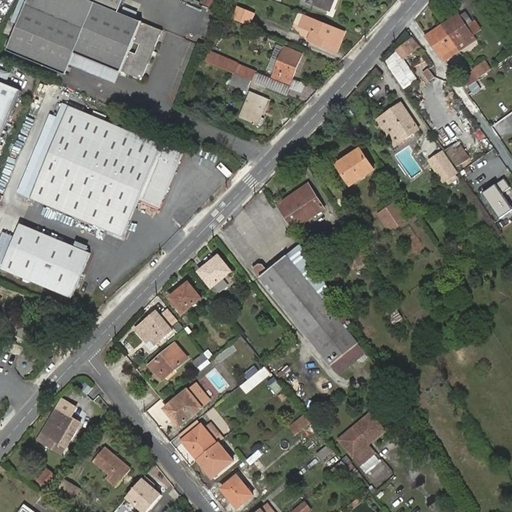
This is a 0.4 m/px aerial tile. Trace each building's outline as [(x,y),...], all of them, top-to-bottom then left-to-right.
[(29,0),(10,48),(70,71),(73,62),(78,51),(146,78),(166,29),(122,12),(127,0),(29,0)] [(216,0),(203,0),(202,4),(215,9),(218,1),(216,0)] [(236,19),(252,26),(258,13),(241,5),(236,19)] [(347,30),(308,14),(302,28),(315,33),(311,42),(337,52),(347,30)] [(459,14),(428,37),(442,57),(473,34),(459,14)] [(403,89),(417,78),(405,62),(421,50),(412,37),(381,60),(403,89)] [(273,78),(285,47),(278,43),(266,75),(273,78)] [(301,53),(285,47),(273,78),(286,83),(288,78),(291,79),(301,53)] [(124,69),(78,51),(73,62),(120,80),(124,69)] [(234,71),(237,63),(231,61),(228,69),(234,71)] [(234,71),(252,79),(253,77),(256,78),(259,73),(255,71),(255,70),(237,63),(234,71)] [(248,88),(252,79),(234,71),(229,81),(245,89),(248,88)] [(471,74),(463,80),(473,95),(481,89),(471,74)] [(0,140),(22,89),(0,80),(0,140)] [(229,81),(228,85),(246,93),(248,88),(245,89),(229,81)] [(296,81),(294,88),(304,92),(307,85),(296,81)] [(268,96),(250,89),(239,115),(257,122),(268,96)] [(491,124),(504,115),(487,90),(473,100),(491,124)] [(26,193),(33,196),(72,103),(65,101),(26,193)] [(185,149),(72,103),(33,196),(128,234),(144,197),(163,204),(185,149)] [(400,104),(380,120),(400,145),(420,129),(400,104)] [(467,126),(462,130),(469,141),(474,137),(467,126)] [(362,148),(339,164),(352,184),(376,168),(362,148)] [(449,159),(434,169),(443,182),(451,176),(451,174),(456,169),(449,159)] [(310,183),(281,203),(296,227),(326,207),(310,183)] [(398,203),(381,214),(393,231),(409,220),(398,203)] [(0,253),(0,265),(2,267),(23,222),(16,219),(0,253)] [(91,251),(23,222),(2,267),(70,296),(91,251)] [(343,222),(333,230),(346,251),(345,252),(356,268),(368,261),(343,222)] [(289,253),(261,277),(331,362),(358,339),(289,253)] [(220,254),(201,270),(213,285),(233,269),(220,254)] [(189,281),(172,296),(184,311),(202,297),(189,281)] [(399,308),(390,313),(397,323),(405,318),(399,308)] [(159,310),(153,316),(139,328),(147,339),(152,335),(155,339),(157,342),(173,328),(159,310)] [(186,328),(182,322),(176,327),(180,332),(186,328)] [(176,344),(149,367),(155,375),(158,372),(163,379),(188,358),(176,344)] [(37,353),(26,349),(24,355),(35,359),(37,353)] [(199,369),(209,360),(203,354),(194,362),(199,369)] [(266,367),(243,387),(249,395),(273,374),(266,367)] [(270,388),(279,395),(285,388),(276,381),(270,388)] [(211,401),(196,382),(188,388),(203,407),(211,401)] [(188,388),(166,407),(181,426),(203,407),(188,388)] [(286,391),(280,396),(283,400),(289,395),(286,391)] [(230,398),(220,403),(223,409),(233,404),(230,398)] [(57,408),(43,433),(66,445),(80,421),(57,408)] [(311,421),(304,412),(289,424),(294,431),(300,426),(303,429),(311,421)] [(374,413),(368,418),(374,423),(379,419),(374,413)] [(374,423),(368,418),(343,438),(355,452),(385,428),(379,419),(374,423)] [(198,458),(219,442),(203,423),(184,440),(198,458)] [(66,445),(43,433),(39,439),(62,452),(66,445)] [(235,459),(220,441),(219,442),(198,458),(214,477),(235,459)] [(323,459),(335,448),(330,442),(317,453),(323,459)] [(114,474),(123,482),(134,468),(107,444),(95,457),(114,474)] [(334,478),(349,466),(344,459),(331,472),(334,478)] [(365,476),(377,490),(396,474),(384,460),(365,476)] [(40,480),(49,488),(59,476),(51,468),(40,480)] [(117,488),(123,482),(114,474),(109,480),(117,488)] [(239,474),(223,487),(239,506),(254,493),(239,474)] [(147,476),(129,496),(147,511),(148,511),(164,495),(155,487),(151,484),(153,481),(147,476)] [(81,485),(66,477),(57,492),(73,502),(81,485)] [(364,486),(357,491),(359,495),(366,489),(364,486)] [(307,511),(312,508),(306,500),(293,511),(294,511),(307,511)]
